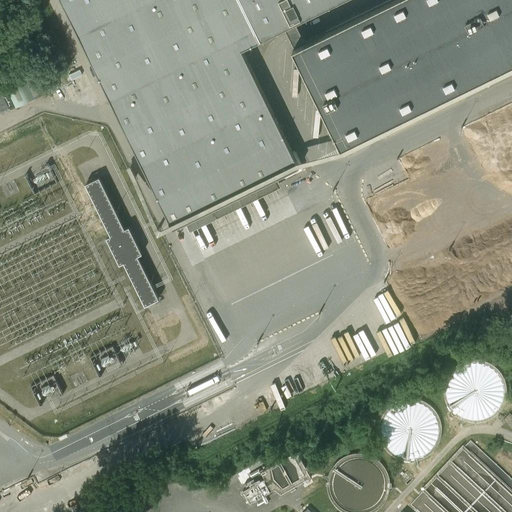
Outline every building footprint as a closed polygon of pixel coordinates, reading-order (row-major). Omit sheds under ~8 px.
[(242,49),(342,0),(61,0),(173,228),(299,166),(242,49)] [(400,126),(396,118),(511,61),(511,0),(389,0),(294,47),(342,145),(385,124),(389,131),(400,126)] [(76,64),(56,72),(61,83),(81,76),(76,64)] [(31,74),(17,81),(28,104),(42,97),(31,74)] [(17,81),(3,87),(14,110),(27,104),(17,81)] [(48,81),(38,86),(43,97),(54,91),(48,81)] [(129,226),(125,228),(99,177),(85,184),(96,206),(102,217),(111,235),(106,237),(120,264),(124,262),(130,275),(135,286),(145,305),(159,298),(154,288),(138,255),(142,253),(129,226)] [(237,489),(246,503),(266,491),(258,477),(237,489)]
